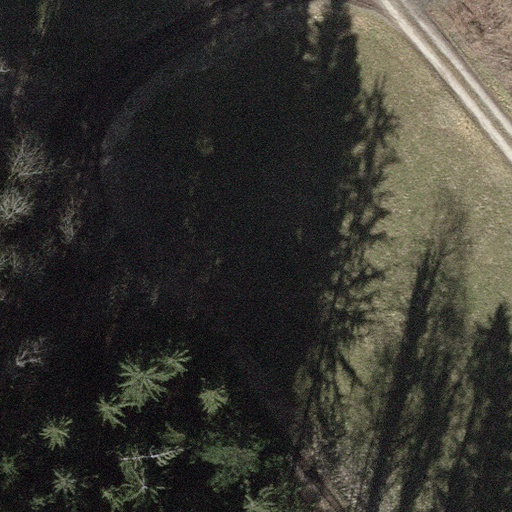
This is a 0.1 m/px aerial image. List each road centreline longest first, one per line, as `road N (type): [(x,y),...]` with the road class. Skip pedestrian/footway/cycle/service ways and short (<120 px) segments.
road 1 (track): [(329,511),(27,123),(278,0)]
road 2 (track): [(401,0),(511,149)]
